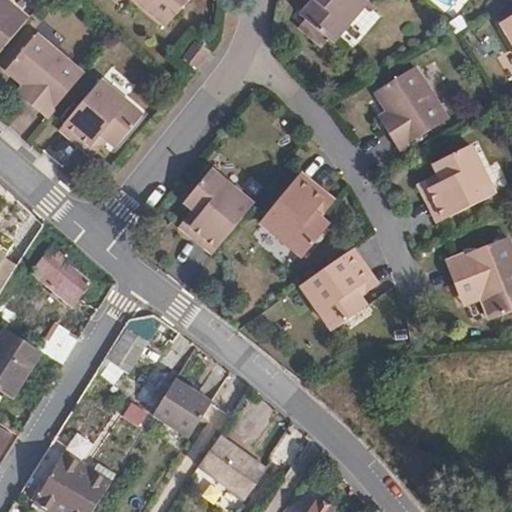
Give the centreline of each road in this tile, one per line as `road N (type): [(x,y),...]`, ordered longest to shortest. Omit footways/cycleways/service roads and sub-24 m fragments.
road 1 (tertiary): [(406,511),(380,476),(138,274)]
road 2 (residential): [(138,274),(0,502)]
road 3 (residential): [(251,49),(352,159),(403,258)]
road 4 (residential): [(251,49),(100,239)]
road 5 (tertiary): [(100,239),(0,152)]
